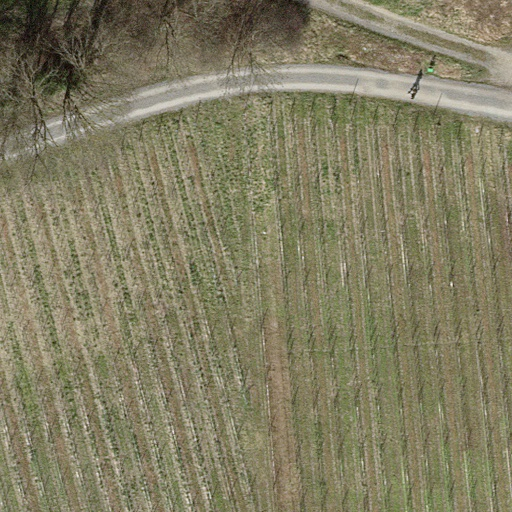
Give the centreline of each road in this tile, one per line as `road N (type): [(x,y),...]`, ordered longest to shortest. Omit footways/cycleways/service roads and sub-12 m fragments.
road 1 (track): [(0,153),(170,95),(253,78),(331,77),(511,104)]
road 2 (track): [(511,79),(478,54),(325,0)]
